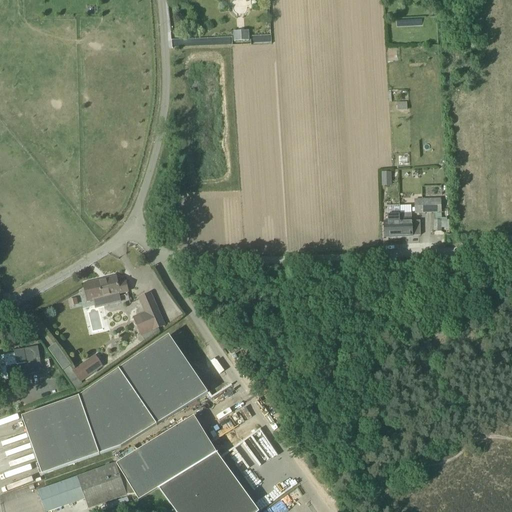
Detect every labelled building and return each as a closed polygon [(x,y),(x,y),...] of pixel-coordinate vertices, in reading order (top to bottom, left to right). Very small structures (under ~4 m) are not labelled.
[(233,41),(249,41),(248,30),(232,31),(233,41)] [(391,173),(382,173),(383,186),(391,186),(391,173)] [(441,220),(441,213),(442,212),(441,199),(432,199),(414,200),(415,214),(436,213),(436,220),(441,220)] [(420,221),(412,222),(412,213),(399,214),(400,222),(402,222),(402,237),(412,236),(421,236),(420,221)] [(387,222),(384,222),(385,238),(402,237),(402,222),(400,222),(399,214),(387,214),(387,222)] [(83,285),(87,302),(128,292),(126,282),(118,284),(116,277),(83,285)] [(140,336),(155,330),(164,326),(150,294),(139,299),(145,313),(132,318),(140,336)] [(76,299),(68,300),(70,307),(78,305),(76,299)] [(38,339),(35,335),(29,339),(32,343),(38,339)] [(22,418),(37,461),(42,476),(120,448),(208,394),(168,336),(77,398),(22,418)] [(95,357),(73,372),(69,367),(71,366),(56,344),(48,350),(77,391),(83,386),(80,382),(102,367),(95,357)] [(26,363),(29,374),(41,371),(40,361),(37,347),(14,352),(14,353),(17,365),(26,363)] [(7,367),(11,366),(9,354),(0,356),(0,380),(9,379),(7,367)] [(194,417),(185,423),(118,464),(137,495),(140,500),(159,488),(176,511),(258,511),(219,458),(217,455),(218,454),(217,454),(216,454),(215,453),(194,417)] [(118,464),(116,465),(115,463),(47,488),(38,492),(40,499),(39,499),(39,500),(40,500),(44,511),(81,511),(127,496),(137,495),(118,464)]
